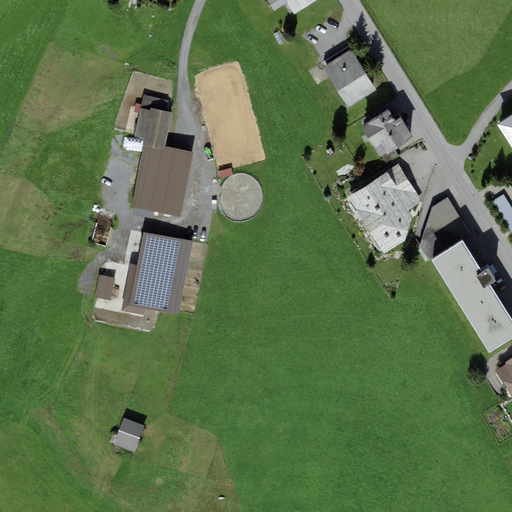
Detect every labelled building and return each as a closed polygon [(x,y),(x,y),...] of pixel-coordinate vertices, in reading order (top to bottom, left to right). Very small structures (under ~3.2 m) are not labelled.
[(268,0),(275,11),(287,3),(294,14),(316,0),(268,0)] [(377,91),(351,50),(323,67),(349,108),(377,91)] [(169,101),(143,95),(140,108),(150,110),(150,108),(167,112),(169,101)] [(165,147),(172,112),(167,112),(150,108),(150,110),(140,108),(134,136),(144,139),(143,144),(165,148),(165,147)] [(389,110),(365,124),(366,126),(362,128),(380,157),(386,153),(387,154),(409,142),(407,139),(412,136),(401,117),(396,120),(389,110)] [(511,147),(511,114),(497,124),(511,147)] [(124,145),(134,146),(135,138),(124,137),(124,145)] [(180,216),(193,152),(165,147),(165,148),(143,144),(131,206),(152,211),(180,216)] [(398,164),(347,198),(383,253),(404,241),(412,218),(408,211),(422,201),(398,164)] [(511,233),(511,232),(511,209),(503,195),(492,202),(511,233)] [(449,198),(432,208),(419,247),(429,261),(431,260),(462,241),(471,234),(449,198)] [(107,244),(109,228),(95,225),(93,241),(107,244)] [(144,315),(145,310),(178,316),(192,241),(144,232),(137,265),(129,263),(121,311),(144,315)] [(431,260),(489,353),(511,338),(511,320),(490,285),(495,281),(488,269),(482,273),(462,241),(431,260)] [(95,298),(110,301),(115,278),(99,275),(95,298)] [(506,364),(496,370),(511,397),(511,358),(505,363),(506,364)] [(134,454),(146,426),(124,418),(113,446),(134,454)]
